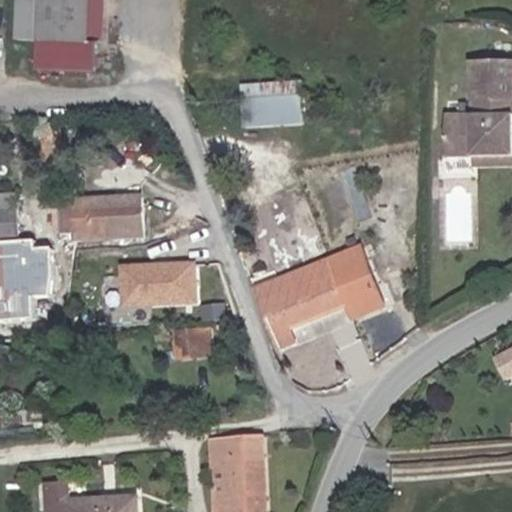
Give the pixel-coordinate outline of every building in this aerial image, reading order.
[(35,0),(34,70),(93,71),(94,40),(85,40),(85,33),(99,33),(99,16),(85,15),(85,0),(35,0)] [(511,69),(501,69),(500,103),(488,103),(487,121),(460,121),(459,161),(486,162),(511,162),(511,69)] [(290,145),(289,104),(233,105),(234,144),(290,145)] [(511,162),(486,162),(486,172),(511,172),(511,162)] [(28,195),(0,197),(0,243),(32,242),(28,195)] [(90,204),(96,243),(147,236),(142,200),(90,204)] [(61,232),(76,235),(80,212),(65,209),(61,232)] [(1,318),(35,318),(35,294),(51,294),(50,248),(20,248),(20,247),(0,247),(1,318)] [(127,306),(204,306),(204,262),(127,261),(127,306)] [(313,295),(305,287),(267,305),(296,366),(310,356),(305,344),(351,322),(360,340),(390,326),(358,262),(315,283),(320,290),(313,295)] [(320,290),(315,283),(305,287),(313,295),(320,290)] [(190,338),(191,364),(218,363),(217,337),(190,338)] [(511,347),(497,355),(510,380),(511,379),(511,347)] [(276,511),(275,446),(220,450),(221,511),(276,511)] [(55,511),(150,511),(150,507),(78,511),(77,511),(76,494),(55,496),(55,511)]
